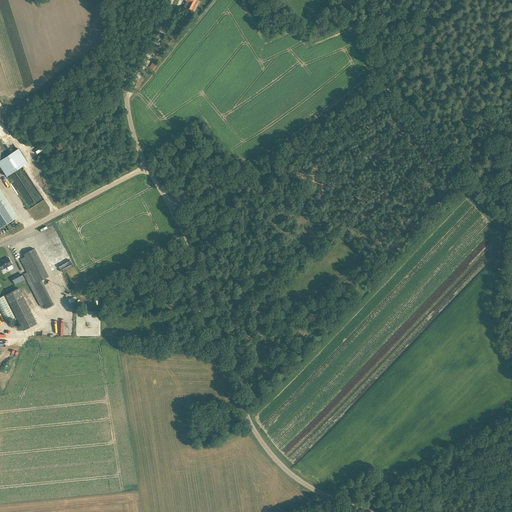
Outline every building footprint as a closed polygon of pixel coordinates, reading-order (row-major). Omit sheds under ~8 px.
[(192,13),(199,0),(185,0),(187,1),(183,9),(192,13)] [(0,166),(6,176),(27,163),(5,128),(0,130),(0,166)] [(0,188),(0,228),(18,216),(0,188)] [(44,238),(45,240),(58,235),(57,232),(44,238)] [(44,304),(34,284),(41,280),(49,276),(34,248),(24,254),(25,256),(21,259),(28,273),(24,275),(40,306),(44,304)] [(0,261),(0,270),(1,270),(12,264),(8,257),(0,261)] [(37,323),(24,296),(19,288),(6,295),(10,303),(24,330),(37,323)] [(68,299),(72,311),(79,308),(76,296),(68,299)] [(0,343),(7,344),(7,340),(9,340),(9,334),(0,333),(0,343)]
